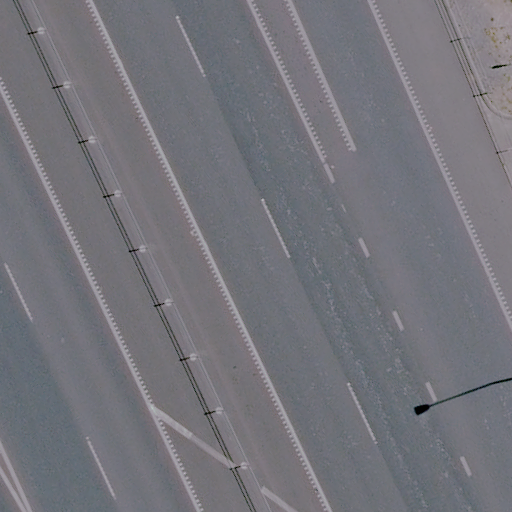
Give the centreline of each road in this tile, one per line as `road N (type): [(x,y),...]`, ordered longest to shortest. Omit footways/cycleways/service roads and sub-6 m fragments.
road 1 (motorway): [(175,0),(416,511)]
road 2 (motorway): [(345,0),(511,422)]
road 3 (motorway): [(118,511),(0,259)]
